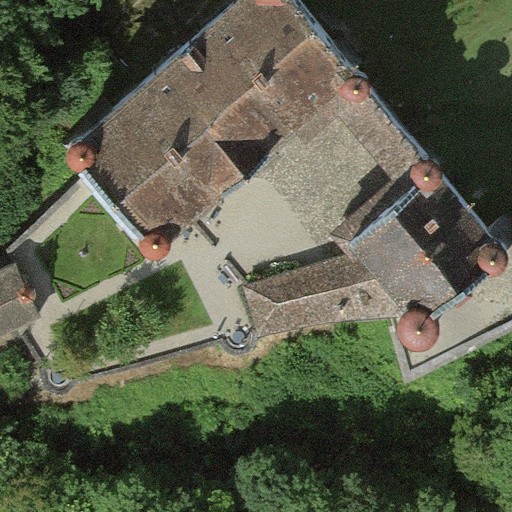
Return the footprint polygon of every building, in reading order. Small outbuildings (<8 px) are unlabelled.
[(94,171),(156,244),(334,88),(357,68),(300,0),(244,0),(136,95),(76,147),(94,171)] [(352,229),(361,249),(401,311),(402,324),(410,332),(422,335),(431,333),(439,325),(444,313),(442,301),(474,276),(506,250),(433,162),(357,68),(334,88),(356,116),(372,120),(418,176),(352,229)] [(361,249),(251,283),(269,329),(298,322),(386,314),(401,311),(361,249)] [(16,263),(0,271),(0,330),(19,321),(41,310),(29,287),(16,263)] [(23,328),(0,339),(0,426),(58,399),(23,328)]
